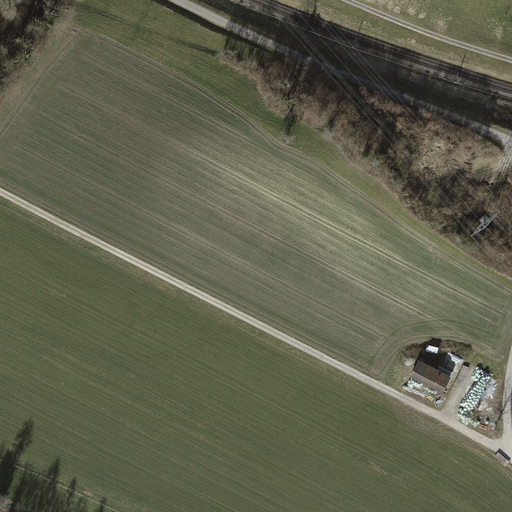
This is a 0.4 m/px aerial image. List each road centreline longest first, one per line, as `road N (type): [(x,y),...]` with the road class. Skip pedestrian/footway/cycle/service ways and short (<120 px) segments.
road 1 (track): [(510,449),(0,192)]
road 2 (track): [(351,0),(511,57)]
